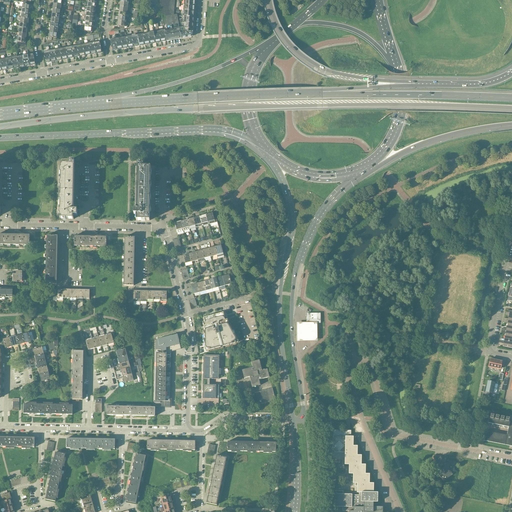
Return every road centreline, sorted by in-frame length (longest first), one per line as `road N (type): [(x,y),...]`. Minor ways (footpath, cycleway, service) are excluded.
road 1 (motorway): [(0,125),(251,106),(511,107)]
road 2 (secondary): [(263,150),(291,218),(279,310),(293,419)]
road 3 (primary): [(0,138),(214,128),(263,150)]
road 4 (secondary): [(304,417),(291,331),(295,270),(317,218),(357,172)]
road 5 (motorway): [(321,94),(107,105)]
road 6 (residential): [(511,457),(393,435),(371,370),(356,362)]
road 7 (motorway): [(511,98),(321,94)]
road 8 (motorway): [(417,84),(312,64),(286,40),(269,0)]
road 9 (primary): [(276,39),(193,78),(107,105)]
road 10 (motorway): [(357,172),(445,135),(511,123)]
road 11 (residential): [(400,511),(347,378),(356,362)]
road 12 (residential): [(511,357),(488,346),(511,229)]
road 13 (residential): [(110,61),(197,45),(202,0)]
road 14 (primary): [(276,39),(259,57),(247,95),(263,150)]
road 15 (primary): [(395,66),(351,28),(308,22),(289,29)]
road 16 (primary): [(357,172),(377,157),(398,118),(395,66)]
